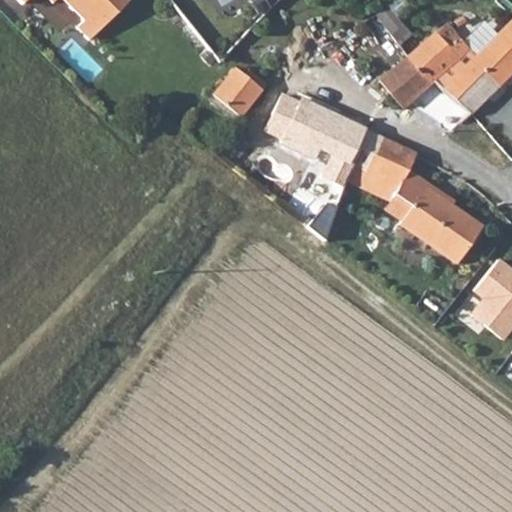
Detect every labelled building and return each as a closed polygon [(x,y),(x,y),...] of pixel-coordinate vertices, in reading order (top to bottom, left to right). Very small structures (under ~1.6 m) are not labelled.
[(78,28),(90,41),(134,1),(133,0),(22,0),(25,2),(27,0),(52,0),(55,3),(58,0),(65,0),(85,22),(78,28)] [(429,86),(432,83),(456,62),(454,60),(466,51),(445,26),(406,57),(429,86)] [(511,30),(443,91),(466,119),(511,78),(511,30)] [(65,52),(92,81),(104,70),(77,40),(65,52)] [(429,86),(406,57),(371,86),(381,97),(387,92),(401,108),(429,86)] [(245,64),(239,72),(261,90),(267,82),(245,64)] [(212,97),(240,117),(261,90),(239,72),(235,69),(212,97)] [(363,171),(379,139),(301,101),(281,144),(312,159),(317,149),(353,166),(363,171)] [(353,166),(346,180),(386,199),(393,186),(395,187),(411,154),(379,139),(363,171),(353,166)] [(407,213),(469,242),(483,213),(421,182),(407,213)] [(401,224),(462,253),(469,242),(407,213),(401,224)] [(511,266),(501,258),(476,291),(486,299),(472,317),(506,342),(511,334),(511,266)]
